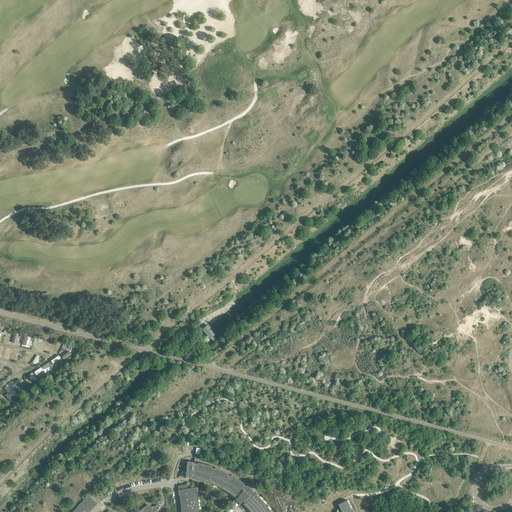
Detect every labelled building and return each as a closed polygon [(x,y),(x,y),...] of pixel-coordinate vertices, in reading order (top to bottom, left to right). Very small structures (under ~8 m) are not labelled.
[(214,341),(217,339),(214,335),(216,334),(208,325),(208,326),(207,325),(203,328),(204,329),(203,329),(210,338),(211,338),(214,341)] [(29,346),(30,336),(24,335),(22,345),(29,346)] [(69,350),(62,356),(64,359),(72,354),(69,350)] [(59,355),(51,360),(53,363),(61,358),(59,355)] [(18,395),(21,392),(15,383),(12,385),(18,395)] [(192,478),(193,477),(194,477),(193,479),(198,480),(206,482),(210,484),(218,487),(226,491),(233,496),(235,498),(236,496),(238,497),(235,500),(240,504),(243,502),(244,503),(243,504),(247,508),(250,511),(271,511),(268,506),(267,507),(265,505),(266,504),(256,493),(255,493),(253,491),(253,490),(252,489),(250,487),(247,485),(247,486),(244,484),(244,483),(231,475),(231,476),(229,475),(229,474),(215,467),(214,468),(213,468),(213,466),(198,462),(198,463),(194,463),(194,462),(187,461),(186,472),(188,474),(186,475),(185,478),(192,478)] [(200,511),(197,487),(188,489),(187,484),(178,486),(179,490),(181,511),(155,511),(156,511),(157,510),(157,509),(156,508),(155,507),(153,508),(149,506),(148,505),(146,508),(145,507),(144,510),(142,510),(141,511),(139,511),(140,511),(139,511),(110,511),(109,511),(107,511),(200,511)] [(82,511),(84,511),(85,511),(86,511),(89,511),(98,504),(89,495),(78,506),(72,511),(82,511)] [(338,504),(339,507),(336,511),(352,511),(351,511),(351,510),(352,509),(347,500),(338,504)]
